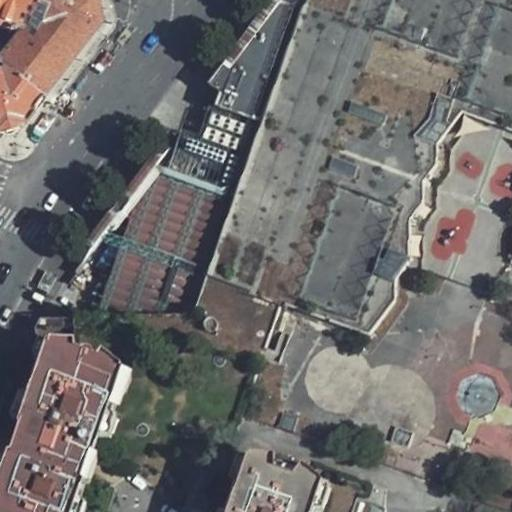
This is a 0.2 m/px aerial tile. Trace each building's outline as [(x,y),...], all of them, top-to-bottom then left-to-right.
[(511,511),(511,0),(273,0),(204,91),(216,100),(202,135),(180,134),(99,312),(74,322),(71,350),(43,358),(36,378),(11,378),(0,406),(0,511),(511,511)] [(0,0),(0,64),(28,27),(37,0),(0,0)] [(0,64),(0,77),(38,105),(98,30),(91,5),(76,0),(37,0),(28,27),(0,64)] [(0,137),(16,132),(38,105),(0,77),(0,137)] [(152,159),(74,262),(84,270),(160,165),(152,159)] [(71,350),(74,322),(41,323),(22,357),(43,358),(71,350)] [(36,378),(43,358),(22,357),(11,378),(36,378)]
